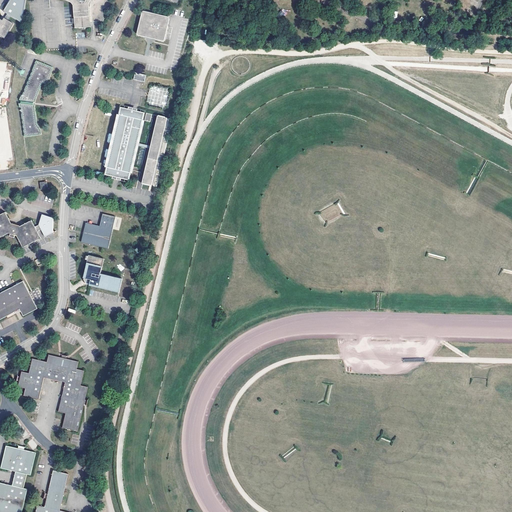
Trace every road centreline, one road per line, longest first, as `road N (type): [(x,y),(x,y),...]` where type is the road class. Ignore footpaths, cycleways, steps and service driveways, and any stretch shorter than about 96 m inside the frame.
road 1 (unclassified): [(0,360),(41,336),(61,304),(68,170)]
road 2 (unclassified): [(130,0),(90,87),(68,170)]
road 3 (unclassified): [(5,395),(41,442),(75,453),(80,500)]
